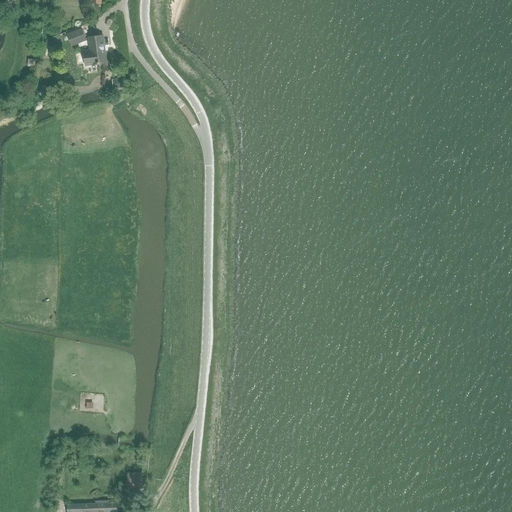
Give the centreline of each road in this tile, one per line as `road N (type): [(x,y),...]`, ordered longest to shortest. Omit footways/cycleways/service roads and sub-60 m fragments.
road 1 (tertiary): [(195,511),(208,153)]
road 2 (tertiary): [(208,153),(182,105),(132,46),(125,0)]
road 3 (tertiary): [(208,153),(198,109),(150,42),(145,0)]
